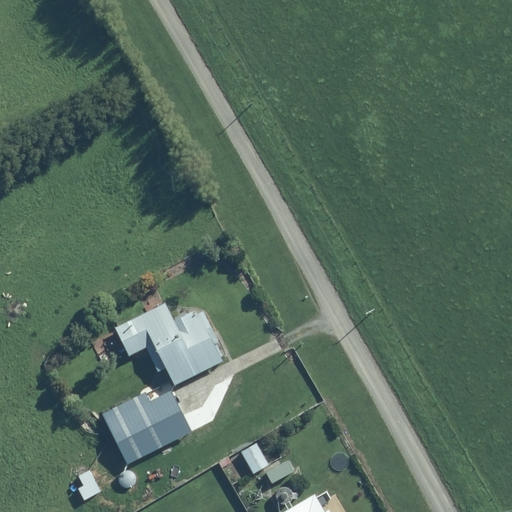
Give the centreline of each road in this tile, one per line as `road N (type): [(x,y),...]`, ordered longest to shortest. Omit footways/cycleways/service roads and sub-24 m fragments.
road 1 (unclassified): [(153,0),(445,511)]
road 2 (unknown): [(354,353),(511,261)]
